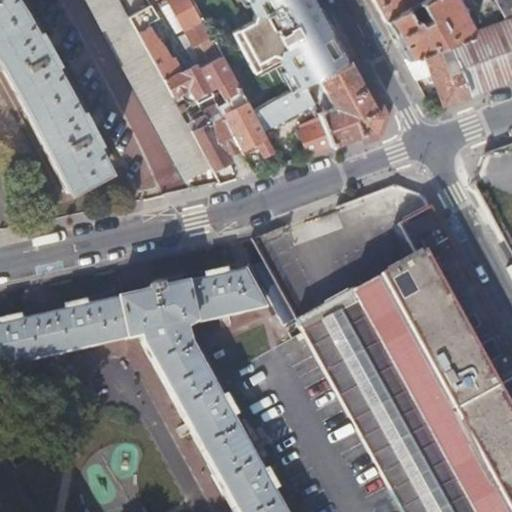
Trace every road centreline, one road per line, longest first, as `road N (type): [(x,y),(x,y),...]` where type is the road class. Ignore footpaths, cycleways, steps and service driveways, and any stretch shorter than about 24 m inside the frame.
road 1 (residential): [(0,266),(259,206),(425,147)]
road 2 (residential): [(425,147),(511,304)]
road 3 (residential): [(425,147),(344,0)]
